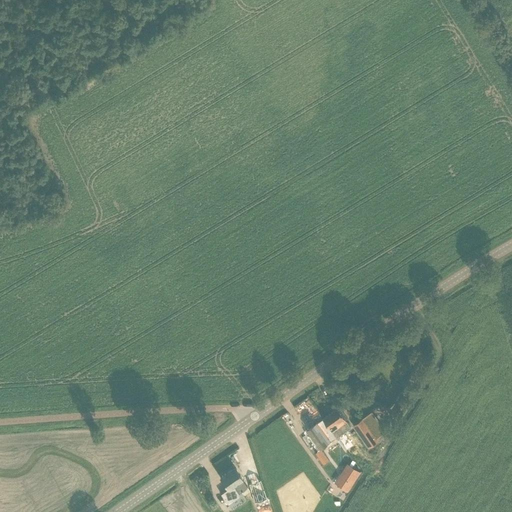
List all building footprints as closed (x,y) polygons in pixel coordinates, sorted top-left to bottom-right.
[(349,425),(348,423),(345,419),(347,418),(340,409),(339,410),(337,408),(322,419),(336,438),(337,437),(351,427),(349,425)] [(384,431),(372,411),(352,425),(368,447),(379,440),(377,438),(384,431)] [(336,438),(322,419),(309,428),(315,436),(316,437),(313,439),(320,449),(323,447),(336,438)] [(289,437),(293,445),(304,438),(300,431),(289,437)] [(325,456),(320,459),(323,464),(328,460),(325,456)] [(349,465),(337,484),(348,491),(360,472),(349,465)] [(246,487),(233,468),(219,478),(228,490),(232,487),(237,494),(246,487)] [(266,499),(260,480),(248,484),(254,503),(266,499)] [(249,511),(239,495),(221,507),(221,511),(217,511),(216,511),(214,511),(249,511)] [(201,508),(203,511),(212,511),(215,511),(211,502),(201,508)]
